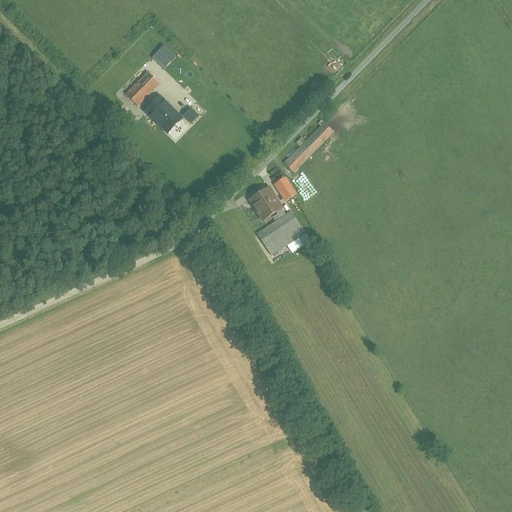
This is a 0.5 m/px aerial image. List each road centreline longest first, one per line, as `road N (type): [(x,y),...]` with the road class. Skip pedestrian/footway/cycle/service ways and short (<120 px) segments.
road 1 (unclassified): [(202,225),(367,511)]
road 2 (unclassified): [(429,0),(202,225)]
road 3 (unclassified): [(20,43),(202,225)]
road 4 (track): [(202,225),(0,319)]
